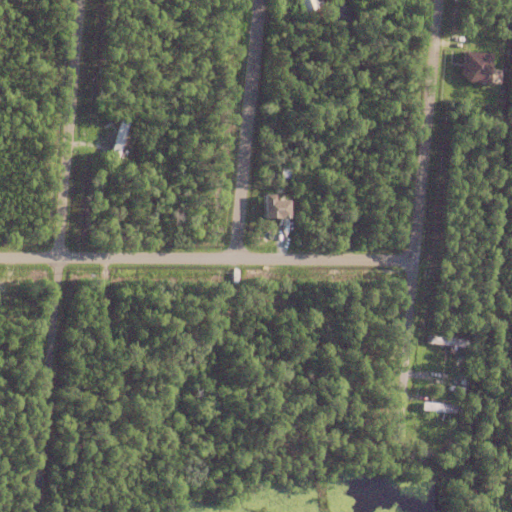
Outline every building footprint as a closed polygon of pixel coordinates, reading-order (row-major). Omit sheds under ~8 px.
[(313,0),(316,6),(301,12),(296,0),(313,0)] [(303,26),(304,17),(313,19),(312,28),(303,26)] [(491,81),(491,52),(463,51),(462,81),(491,81)] [(108,155),(119,120),(127,122),(116,157),(108,155)] [(287,200),(287,218),(262,218),(262,194),(272,194),(272,200),(287,200)] [(425,344),(426,335),(466,340),(465,349),(425,344)] [(420,411),(421,403),(454,406),(453,414),(420,411)]
